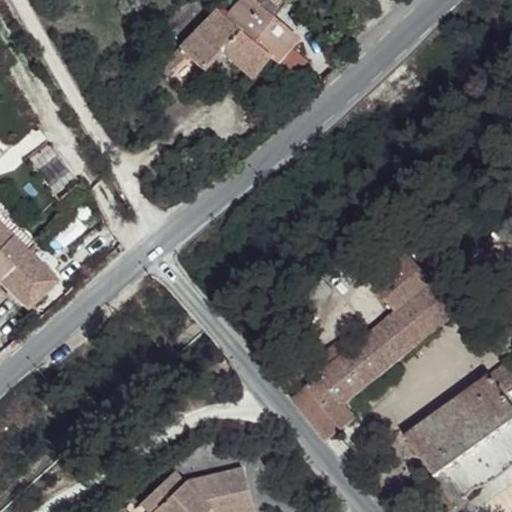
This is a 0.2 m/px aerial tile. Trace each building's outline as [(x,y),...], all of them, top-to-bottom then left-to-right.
[(288,39),(247,4),(231,24),(273,61),(288,39)] [(231,24),(213,8),(178,47),(182,53),(203,70),(217,55),(255,85),(273,61),(231,24)] [(170,55),(155,45),(144,59),(158,70),(170,55)] [(182,53),(178,47),(170,55),(158,70),(165,77),(182,53)] [(281,96),(272,88),(259,106),(269,112),(281,96)] [(0,210),(0,227),(12,239),(20,230),(0,210)] [(0,306),(5,302),(0,296),(0,285),(30,310),(47,293),(35,280),(45,270),(12,239),(0,227),(0,306)] [(458,316),(411,261),(376,291),(397,315),(349,355),(330,371),(297,402),(328,441),(358,416),(351,409),(458,316)] [(349,355),(343,345),(323,364),(330,371),(349,355)] [(511,372),(497,384),(508,398),(511,394),(511,372)] [(511,403),(508,398),(497,384),(409,444),(441,487),(449,482),(467,504),(503,484),(511,475),(511,403)] [(190,484),(177,473),(143,503),(150,511),(255,511),(243,470),(190,484)]
